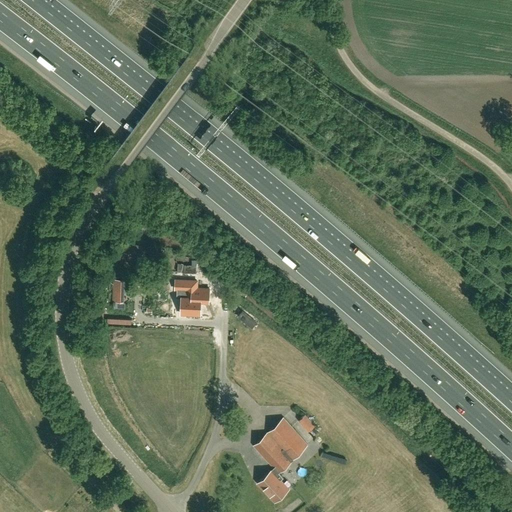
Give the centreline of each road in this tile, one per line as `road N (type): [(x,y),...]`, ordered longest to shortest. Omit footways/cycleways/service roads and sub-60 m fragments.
road 1 (motorway): [(0,17),(174,153),(511,447)]
road 2 (motorway): [(511,397),(289,202),(33,0)]
road 3 (unclassified): [(170,511),(75,391),(61,341),(62,301),(89,207),(243,0)]
